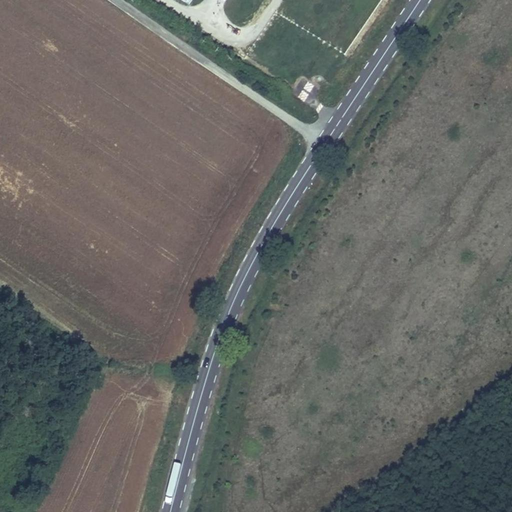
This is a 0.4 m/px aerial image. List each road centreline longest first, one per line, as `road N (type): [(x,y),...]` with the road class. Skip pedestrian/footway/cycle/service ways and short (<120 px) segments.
road 1 (primary): [(418,0),(284,205),(244,281),(217,347),(175,511)]
road 2 (track): [(322,144),(109,0)]
